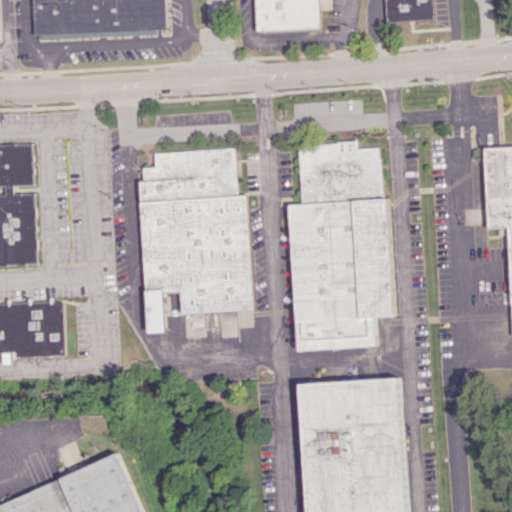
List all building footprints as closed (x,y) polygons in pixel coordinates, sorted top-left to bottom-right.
[(34,0),(36,34),(42,33),(43,38),(158,34),(158,28),(167,28),(166,0),(34,0)] [(256,30),(254,0),(318,0),(320,27),(256,30)] [(385,0),(387,22),(433,20),(432,0),(385,0)] [(299,350),(377,346),(376,316),(395,315),(389,198),(383,199),(380,146),(357,147),(357,140),(299,144),(302,203),(291,204),(299,350)] [(0,144),(0,186),(6,187),(7,194),(0,194),(0,265),(39,263),(36,193),(16,194),(16,186),(35,185),(33,143),(0,144)] [(511,146),(485,147),(489,228),(509,227),(511,297),(511,146)] [(254,310),(248,194),(238,195),(236,148),(155,152),(156,167),(144,167),(145,180),(140,180),(148,332),(167,331),(165,291),(182,290),(183,313),(254,310)] [(0,304),(0,352),(5,353),(5,364),(13,363),(13,357),(67,355),(65,302),(0,304)] [(407,511),(401,377),(302,383),(309,511),(407,511)] [(147,511),(127,455),(0,502),(0,511),(147,511)]
